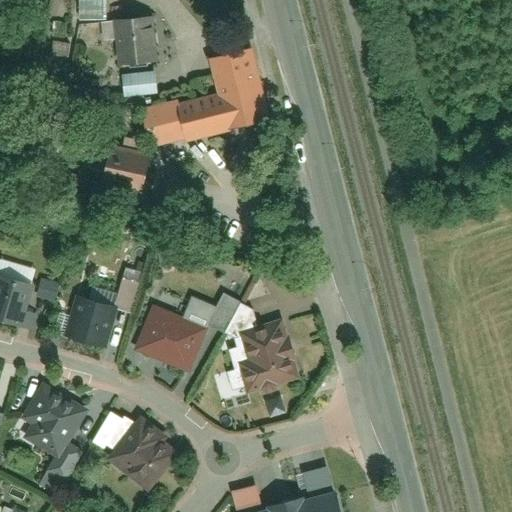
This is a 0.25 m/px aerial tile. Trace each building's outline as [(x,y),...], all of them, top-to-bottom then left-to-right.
[(76,0),(76,18),(102,17),(101,0),(76,0)] [(152,67),(148,19),(85,26),(88,47),(113,44),(115,71),(152,67)] [(142,110),(149,146),(261,125),(257,104),(255,93),(251,71),(249,60),(247,51),(210,58),(218,96),(211,97),(142,110)] [(120,76),(121,99),(154,98),(152,74),(120,76)] [(105,156),(97,187),(136,197),(144,166),(105,156)] [(112,313),(130,318),(141,278),(123,273),(112,313)] [(0,279),(0,326),(23,334),(37,291),(0,279)] [(40,284),(34,301),(52,307),(58,290),(40,284)] [(218,295),(205,322),(222,330),(234,303),(218,295)] [(74,299),(62,339),(98,350),(110,310),(74,299)] [(150,309),(133,353),(182,372),(199,328),(150,309)] [(229,350),(235,370),(244,367),(250,389),(297,375),(281,323),(234,337),(237,347),(229,350)] [(34,387),(14,435),(55,452),(75,404),(34,387)] [(133,426),(104,464),(144,494),(173,457),(133,426)] [(46,475),(61,485),(81,457),(65,446),(46,475)] [(300,475),(305,498),(261,508),(256,488),(231,494),(234,511),(335,511),(326,469),(300,475)] [(73,495),(63,507),(68,511),(82,511),(87,507),(73,495)]
